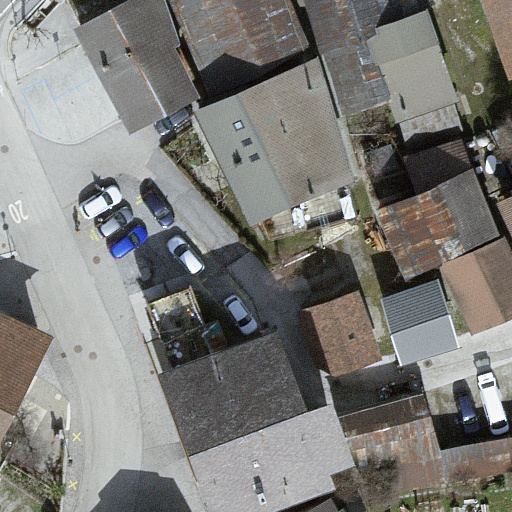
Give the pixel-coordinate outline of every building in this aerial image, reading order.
[(166,0),(159,0),(77,43),(129,140),(195,109),(170,56),(166,0)] [(280,0),(192,0),(183,4),(212,97),(303,54),(280,0)] [(392,0),(306,0),(329,59),(364,50),(399,147),(467,129),(431,21),(400,27),(392,0)] [(511,0),(478,0),(505,90),(511,87),(511,0)] [(311,77),(194,127),(249,231),(356,186),(311,77)] [(489,233),(465,183),(375,222),(397,280),(489,233)] [(511,196),(491,206),(511,241),(511,196)] [(472,337),(511,321),(511,248),(444,269),(472,337)] [(381,314),(404,371),(449,353),(428,296),(381,314)] [(350,308),(302,325),(327,380),(377,360),(350,308)] [(0,431),(49,346),(0,323),(0,431)] [(270,334),(150,379),(199,511),(277,511),(330,493),(323,473),(347,467),(325,404),(301,411),(270,334)] [(347,395),(351,448),(400,444),(403,476),(511,466),(511,427),(435,434),(431,387),(347,395)]
